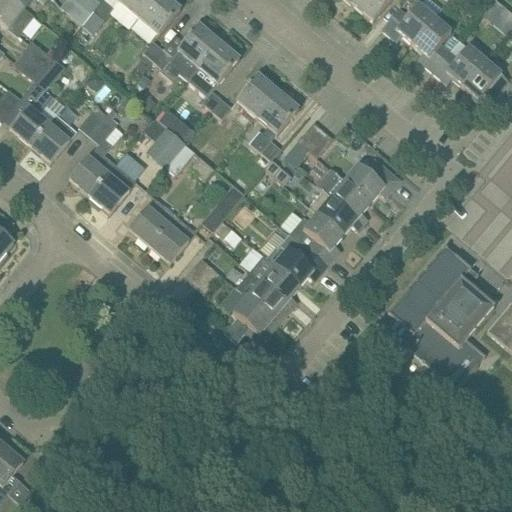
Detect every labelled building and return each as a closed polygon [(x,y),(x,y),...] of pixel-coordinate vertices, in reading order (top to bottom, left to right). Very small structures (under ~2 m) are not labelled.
[(34,19),(24,11),(23,12),(8,0),(0,0),(0,27),(16,41),(34,19)] [(8,0),(23,12),(24,11),(32,0),(33,0),(43,7),(48,0),(8,0)] [(82,29),(91,18),(69,0),(60,11),(82,29)] [(68,0),(69,0),(91,18),(93,15),(94,16),(100,7),(90,0),(68,0)] [(102,23),(115,7),(118,5),(118,4),(119,3),(115,0),(106,0),(100,7),(94,16),(102,23)] [(138,22),(156,0),(121,0),(119,3),(118,4),(118,5),(138,22)] [(180,14),(163,0),(156,0),(138,22),(158,39),(180,14)] [(342,0),(352,8),(358,0),(342,0)] [(393,0),(358,0),(352,8),(372,25),(393,0)] [(481,16),(492,25),(504,10),(494,2),(481,16)] [(402,39),(412,48),(434,22),(418,8),(408,20),(399,13),(382,33),(396,46),(402,39)] [(82,29),(91,36),(102,23),(94,16),(93,15),(91,18),(82,29)] [(417,63),(432,75),(449,55),(440,48),(450,36),(434,22),(412,48),(422,57),(417,63)] [(162,53),(152,65),(161,73),(159,75),(172,86),(179,78),(187,84),(197,72),(218,46),(198,29),(176,55),(171,60),(162,53)] [(142,57),(152,65),(162,53),(152,45),(142,57)] [(239,64),(218,46),(197,72),(187,84),(206,101),(211,95),(217,89),(239,64)] [(23,59),(43,75),(52,64),(31,47),(23,59)] [(452,82),(462,90),(484,64),(468,51),(458,63),(449,55),(432,75),(447,88),(452,82)] [(14,70),(34,86),(43,75),(23,59),(14,70)] [(9,133),(29,150),(55,119),(45,111),(53,101),(46,95),(63,73),(52,64),(43,75),(34,86),(20,103),(20,102),(7,119),(14,126),(9,133)] [(509,86),(484,64),(462,90),(472,99),(467,105),(473,110),(484,98),(492,106),(509,86)] [(100,68),(96,73),(100,77),(105,72),(100,68)] [(143,90),(151,81),(144,75),(136,84),(143,90)] [(256,122),(277,96),(257,79),(236,105),(256,122)] [(0,125),(1,126),(7,119),(20,102),(8,93),(0,102),(0,125)] [(211,115),(221,103),(211,95),(206,101),(201,107),(204,109),(211,115)] [(277,96),(256,122),(267,131),(262,138),(259,135),(249,147),(260,156),(275,138),(277,140),(285,129),(298,114),(277,96)] [(123,118),(131,109),(124,102),(116,112),(123,118)] [(231,111),(221,103),(211,115),(221,123),(231,111)] [(200,115),(207,120),(211,115),(204,109),(200,115)] [(78,132),(88,141),(104,122),(94,113),(78,132)] [(55,119),(29,150),(50,168),(76,136),(55,119)] [(116,131),(104,122),(88,141),(97,148),(68,183),(88,200),(115,169),(103,159),(112,149),(105,143),(116,131)] [(143,136),(157,148),(149,157),(162,168),(181,146),(167,135),(154,124),(143,136)] [(195,137),(182,126),(173,137),(185,148),(195,137)] [(297,146),(307,154),(323,134),(313,126),(297,146)] [(332,142),(323,134),(307,154),(316,162),(332,142)] [(194,157),(181,146),(162,168),(175,179),(194,157)] [(271,146),(264,155),(273,163),(281,154),(271,146)] [(199,161),(189,171),(204,184),(214,174),(199,161)] [(343,185),(370,207),(378,197),(385,202),(400,184),(374,162),(363,174),(357,169),(344,185),(343,185)] [(281,171),(272,164),(265,172),(264,173),(272,180),(281,171)] [(136,187),(115,169),(88,200),(110,218),(136,187)] [(330,173),(315,189),(362,229),(367,223),(361,218),(370,207),(343,185),(344,185),(330,173)] [(212,237),(214,234),(222,225),(244,199),(232,189),(200,227),(212,237)] [(362,229),(315,189),(329,202),(316,218),(342,240),(351,229),(357,234),(362,229)] [(128,234),(148,251),(175,220),(155,202),(128,234)] [(342,240),(316,218),(309,226),(303,221),(301,223),(290,237),(289,238),(327,271),(340,255),(334,250),(342,240)] [(196,238),(175,220),(148,251),(169,268),(183,254),(196,238)] [(9,225),(1,221),(0,223),(0,229),(4,233),(9,225)] [(231,233),(222,225),(214,234),(223,242),(231,233)] [(0,262),(13,247),(0,235),(0,262)] [(275,251),(265,262),(265,263),(299,291),(308,280),(314,285),(327,271),(289,238),(277,252),(275,251)] [(466,344),(492,313),(494,311),(461,283),(470,272),(444,250),(387,317),(412,338),(403,349),(456,394),(478,368),(477,367),(483,360),(484,361),(485,360),(466,344)] [(290,301),(299,291),(265,263),(265,262),(262,260),(249,276),(291,312),(296,306),(290,301)] [(194,290),(210,271),(201,262),(184,282),(194,290)] [(220,279),(210,271),(194,290),(204,298),(220,279)] [(291,312),(249,276),(235,292),(245,301),(245,300),(272,323),(281,312),(287,318),(291,312)] [(245,301),(235,292),(233,290),(219,307),(238,323),(224,338),(232,345),(231,345),(237,350),(242,344),(247,338),(254,344),(272,323),(245,300),(245,301)] [(511,307),(486,335),(511,356),(511,362),(511,363),(511,307)] [(3,451),(0,454),(0,511),(21,486),(12,479),(22,467),(3,451)]
